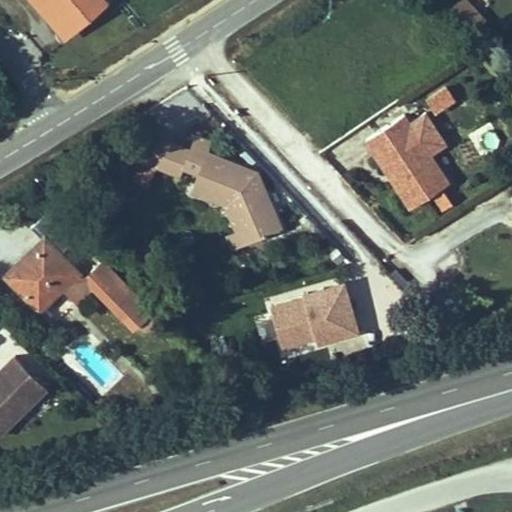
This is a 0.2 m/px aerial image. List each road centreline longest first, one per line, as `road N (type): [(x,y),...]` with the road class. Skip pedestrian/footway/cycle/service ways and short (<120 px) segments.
road 1 (primary): [(511,367),(36,511)]
road 2 (residential): [(196,38),(391,249),(419,249)]
road 3 (primary): [(216,511),(511,408)]
road 4 (secondary): [(196,38),(74,116)]
road 5 (unclassified): [(511,475),(487,473),(379,511)]
